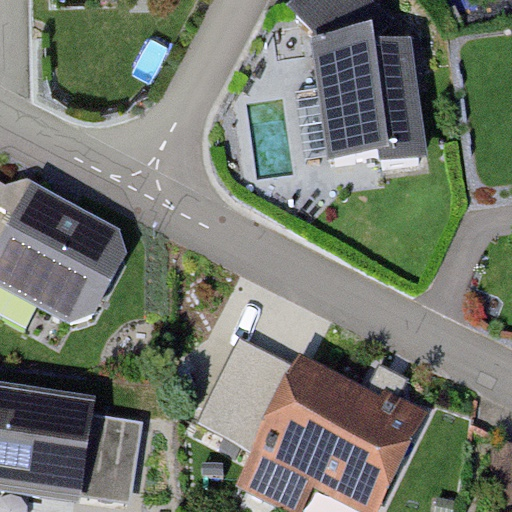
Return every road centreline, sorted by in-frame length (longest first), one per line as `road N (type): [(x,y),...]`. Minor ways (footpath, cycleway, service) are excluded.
road 1 (residential): [(141,194),(511,375)]
road 2 (residential): [(247,0),(141,194)]
road 3 (residential): [(0,117),(141,194)]
